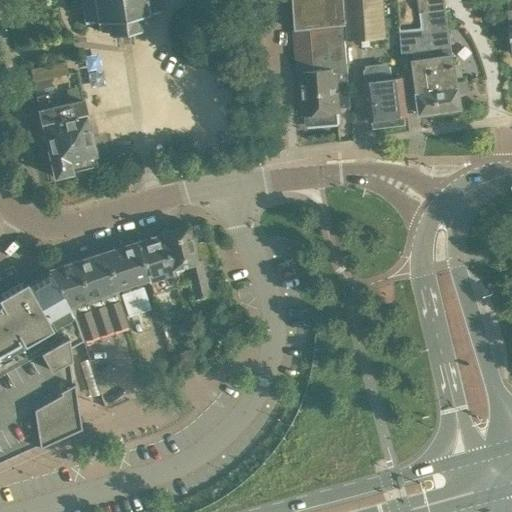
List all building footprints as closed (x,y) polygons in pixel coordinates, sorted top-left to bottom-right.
[(81,0),(84,22),(83,22),(84,24),(96,22),(98,31),(108,30),(109,34),(139,30),(138,28),(140,28),(140,26),(141,27),(146,26),(150,22),(150,17),(147,14),(159,12),(156,0),(81,0)] [(343,25),(346,24),(343,0),(292,0),(295,29),(298,29),(304,112),(306,112),(307,125),(337,123),(336,110),(337,110),(337,106),(350,105),(343,25)] [(343,0),(346,24),(346,40),(385,37),(382,0),(343,0)] [(446,9),(444,0),(420,0),(422,27),(423,35),(430,35),(440,110),(461,107),(459,91),(467,90),(466,80),(456,81),(455,76),(461,76),(460,64),(454,65),(452,55),(451,55),(446,9)] [(422,27),(399,29),(401,52),(412,51),(418,93),(417,93),(420,113),(440,110),(430,35),(423,35),(422,27)] [(68,73),(65,61),(29,69),(32,82),(34,89),(52,85),(50,78),(68,73)] [(363,70),(370,119),(406,114),(401,78),(389,79),(387,67),(363,70)] [(71,172),(71,171),(97,166),(81,98),(52,105),(49,93),(35,96),(53,176),(71,172)] [(162,223),(162,226),(163,226),(173,266),(178,286),(182,285),(191,283),(194,296),(210,293),(203,264),(214,261),(209,238),(196,241),(189,216),(162,223)] [(163,226),(162,226),(139,232),(149,278),(151,278),(155,293),(178,286),(173,266),(163,226)] [(139,232),(105,242),(114,289),(116,288),(149,278),(139,232)] [(114,289),(105,242),(56,260),(73,302),(75,302),(80,319),(85,337),(128,324),(116,288),(114,289)] [(33,271),(68,345),(75,343),(84,338),(85,337),(80,319),(75,302),(73,302),(56,260),(42,267),(33,271)] [(68,345),(33,271),(27,261),(21,264),(0,275),(0,279),(1,282),(0,282),(0,460),(37,443),(38,445),(79,426),(76,404),(72,381),(71,382),(67,356),(68,355),(68,345)] [(120,294),(128,317),(151,310),(143,287),(120,294)]
